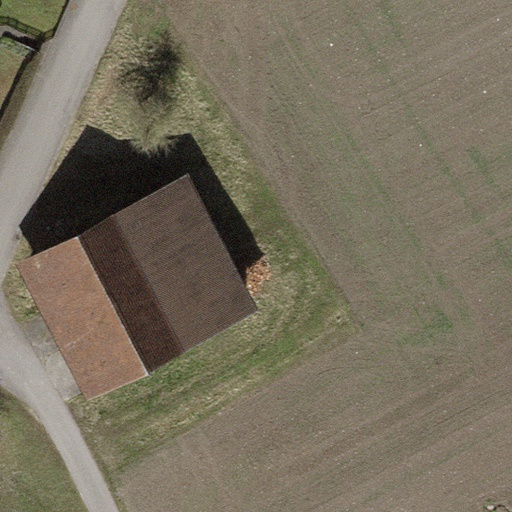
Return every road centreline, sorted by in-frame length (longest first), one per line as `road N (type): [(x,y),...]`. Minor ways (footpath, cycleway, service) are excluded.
road 1 (residential): [(0,227),(89,0)]
road 2 (residential): [(104,511),(0,324)]
